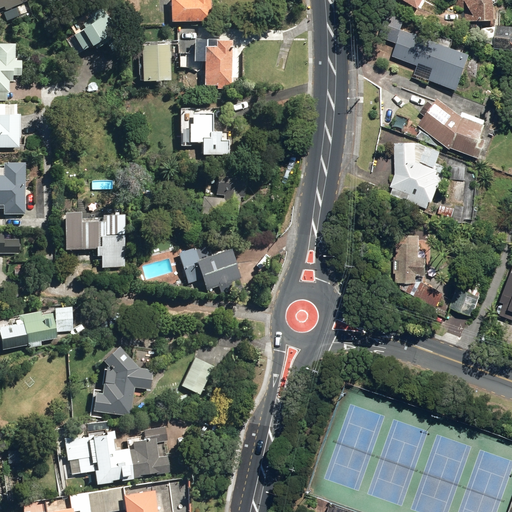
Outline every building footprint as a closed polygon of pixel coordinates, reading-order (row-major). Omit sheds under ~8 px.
[(0,0),(0,10),(23,0),(0,0)] [(169,0),(170,24),(211,23),(210,0),(169,0)] [(401,0),(417,9),(422,0),(401,0)] [(493,0),(458,0),(455,5),(465,11),(465,21),(493,19),(493,0)] [(100,38),(109,52),(123,42),(100,7),(87,15),(88,18),(80,23),(82,26),(77,29),(77,30),(70,35),(80,51),(100,38)] [(414,75),(455,90),(468,55),(400,29),(405,16),(388,10),(378,37),(396,43),(391,56),(418,66),(414,75)] [(493,50),(511,51),(511,27),(496,25),(495,29),(480,27),(478,44),(494,46),(493,50)] [(215,88),(221,88),(221,85),(230,85),(230,61),(238,61),(238,51),(230,51),(230,41),(214,41),(214,47),(202,47),(202,85),(215,85),(215,88)] [(138,46),(140,81),(169,80),(168,45),(153,45),(153,42),(145,43),(146,45),(138,46)] [(0,100),(5,101),(5,93),(7,93),(7,81),(10,81),(10,76),(18,75),(18,60),(11,60),(11,44),(0,43),(0,100)] [(483,104),(494,109),(497,101),(486,97),(483,104)] [(450,148),(478,159),(485,140),(480,138),(484,126),(461,117),(437,99),(433,105),(428,101),(419,113),(424,116),(417,126),(449,150),(450,148)] [(0,147),(16,148),(16,122),(18,122),(18,114),(14,114),(14,104),(0,104),(0,147)] [(199,142),(200,155),(227,155),(226,140),(218,140),(218,132),(209,132),(209,113),(189,113),(189,124),(185,124),(186,142),(199,142)] [(183,144),(183,155),(196,155),(196,143),(183,144)] [(390,195),(426,208),(428,202),(430,203),(439,181),(433,179),(437,171),(415,162),(414,143),(394,144),(395,174),(390,187),(393,188),(390,195)] [(419,163),(433,168),(440,151),(425,146),(419,163)] [(62,166),(62,180),(79,180),(79,165),(62,166)] [(0,205),(1,205),(2,214),(23,214),(23,166),(1,166),(1,168),(0,167),(0,205)] [(446,180),(465,180),(463,206),(455,206),(454,219),(478,220),(481,167),(446,166),(446,180)] [(198,224),(236,227),(238,197),(242,197),(244,174),(215,171),(213,194),(221,195),(221,198),(200,196),(198,224)] [(437,214),(451,217),(453,209),(440,205),(437,214)] [(265,228),(275,233),(277,228),(280,229),(282,214),(274,210),(265,228)] [(59,213),(61,250),(103,248),(102,241),(122,240),(121,214),(99,215),(99,221),(75,222),(74,212),(59,213)] [(400,289),(435,308),(443,294),(423,283),(423,277),(425,277),(425,257),(418,257),(418,236),(397,236),(397,270),(393,270),(393,274),(395,274),(395,283),(400,284),(400,289)] [(216,286),(219,292),(242,290),(238,279),(239,278),(228,249),(207,257),(203,246),(193,250),(193,248),(176,254),(187,284),(200,279),(204,290),(216,286)] [(511,273),(510,273),(495,314),(511,320),(511,273)] [(450,308),(472,316),(480,294),(459,286),(450,308)] [(52,308),(54,332),(71,331),(69,307),(52,308)] [(0,350),(25,345),(26,348),(38,346),(38,342),(54,338),(49,313),(38,315),(37,311),(14,316),(15,320),(11,320),(12,324),(0,326),(0,350)] [(88,411),(128,416),(132,387),(147,389),(150,369),(135,368),(116,346),(99,361),(102,365),(98,394),(90,392),(88,411)] [(195,356),(182,385),(203,394),(216,365),(195,356)] [(91,471),(93,485),(108,483),(108,481),(167,473),(165,456),(156,457),(154,442),(165,441),(163,427),(141,430),(141,437),(124,439),(126,449),(111,451),(110,439),(112,439),(111,432),(101,433),(101,436),(89,437),(89,440),(85,440),(84,438),(75,439),(75,438),(62,439),(65,460),(67,460),(69,474),(91,471)] [(5,449),(6,463),(16,463),(16,449),(5,449)] [(109,511),(122,510),(122,511),(155,511),(152,491),(123,495),(121,487),(74,495),(76,511),(88,509),(88,511),(109,511)] [(71,511),(71,508),(45,511),(44,511),(44,506),(41,507),(40,500),(19,503),(19,511),(71,511)]
